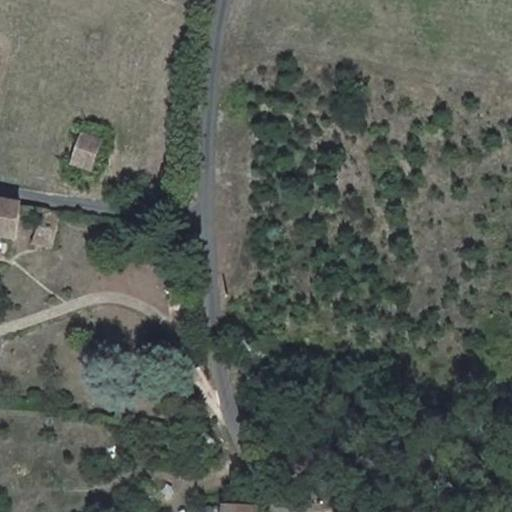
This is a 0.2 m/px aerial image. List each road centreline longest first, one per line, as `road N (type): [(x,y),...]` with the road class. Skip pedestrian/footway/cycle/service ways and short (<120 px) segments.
road 1 (unclassified): [(205,224),(213,346),(229,399),(287,511)]
road 2 (unclassified): [(226,0),(205,224)]
road 3 (unclassified): [(0,197),(205,224)]
